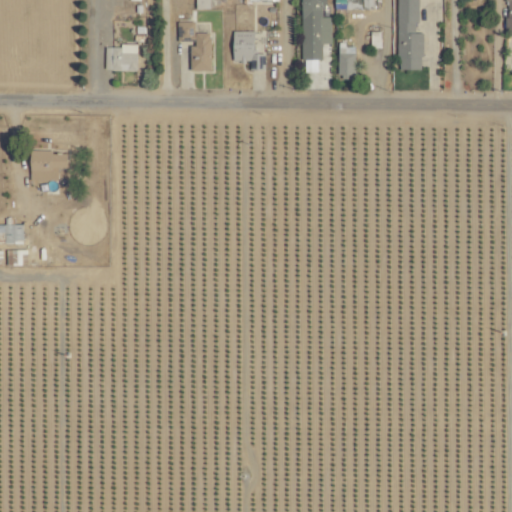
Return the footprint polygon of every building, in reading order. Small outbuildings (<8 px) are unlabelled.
[(192,0),(193,9),(210,9),(210,0),(192,0)] [(323,0),(299,0),(298,59),(320,59),(320,43),(328,44),(329,17),(320,17),(320,5),(324,6),(323,0)] [(358,8),(357,0),(331,0),(332,9),(358,8)] [(360,0),(361,9),(372,8),(372,0),(360,0)] [(394,0),(395,70),(420,70),(420,33),(412,33),(412,23),(417,23),(416,0),(394,0)] [(511,0),(503,0),(504,35),(511,34),(511,0)] [(188,70),(208,70),(207,33),(192,33),(192,22),(178,22),(178,38),(188,38),(188,70)] [(261,69),(261,56),(250,56),(250,31),(229,31),(229,61),(247,61),(247,69),(261,69)] [(378,47),(378,31),(367,31),(368,48),(378,47)] [(135,44),(117,43),(117,47),(104,47),(103,69),(134,71),(135,44)] [(335,75),(351,75),(352,45),(335,44),(335,75)] [(55,169),(64,168),(63,151),(26,152),(27,181),(55,180),(55,169)] [(0,233),(1,233),(2,244),(20,244),(20,224),(0,224),(0,233)]
